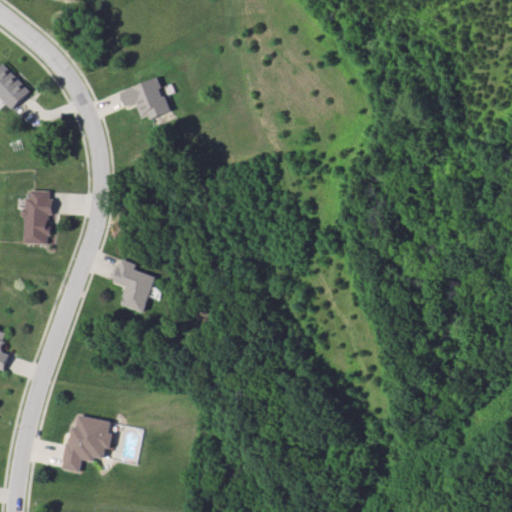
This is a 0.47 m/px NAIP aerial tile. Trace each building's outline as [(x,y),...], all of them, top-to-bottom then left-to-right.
[(0,94),(0,70),(7,64),(34,92),(15,111),(0,94)] [(123,92),(159,76),(173,110),(137,125),(123,92)] [(25,243),(25,191),(57,191),(57,243),(25,243)] [(122,260),(160,276),(144,314),(107,298),(122,260)] [(0,329),(11,333),(0,368),(0,329)] [(67,468),(78,416),(115,423),(104,475),(67,468)]
